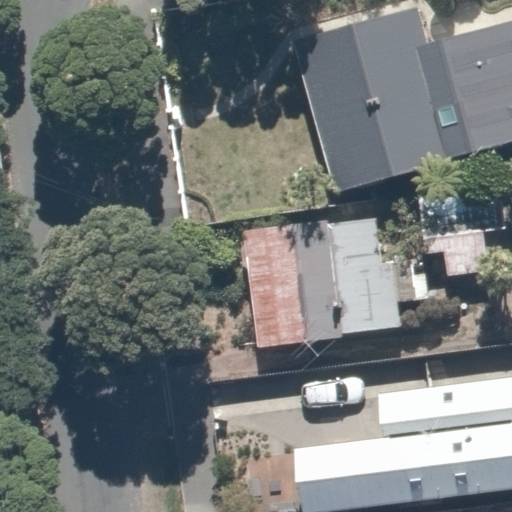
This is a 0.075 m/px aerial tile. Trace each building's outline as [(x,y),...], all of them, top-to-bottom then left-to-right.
[(457,155),(420,0),(418,0),(296,29),(333,185),(457,155)] [(511,9),(442,25),(470,152),(511,142),(511,9)] [(501,182),(416,189),(421,246),(448,243),(451,270),(491,266),(488,233),(505,231),(501,182)] [(417,253),(393,256),(387,198),(248,212),(261,338),(400,324),(397,303),(421,300),(417,253)] [(511,372),(385,388),(390,426),(304,437),(313,508),(511,483),(511,372)]
